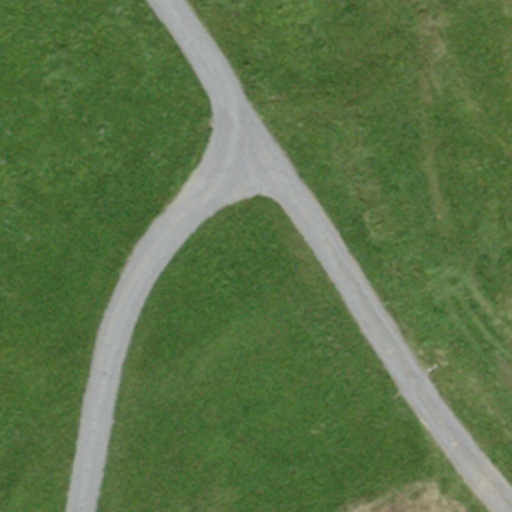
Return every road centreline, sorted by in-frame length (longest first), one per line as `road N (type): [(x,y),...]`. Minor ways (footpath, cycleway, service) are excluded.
road 1 (track): [(157,0),(249,150),(479,473),(511,504)]
road 2 (track): [(249,150),(201,197),(112,349),(80,511)]
